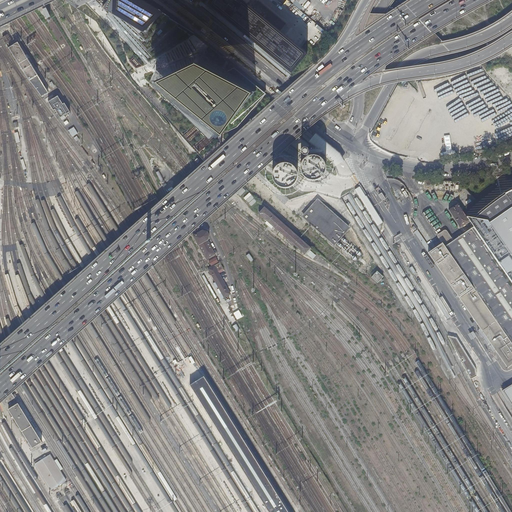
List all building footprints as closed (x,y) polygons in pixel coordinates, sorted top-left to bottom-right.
[(189,38),(188,36),(188,35),(189,35),(189,34),(188,33),(187,33),(186,33),(185,31),(187,29),(154,9),(138,0),(94,0),(101,7),(118,24),(133,39),(144,50),(144,51),(143,51),(143,52),(144,52),(144,53),(145,53),(146,53),(146,52),(154,60),(189,38)] [(307,54),(240,0),(211,0),(207,5),(291,74),(307,54)] [(2,37),(7,45),(12,42),(7,34),(2,37)] [(9,48),(29,80),(38,75),(18,43),(9,48)] [(231,127),(266,95),(262,92),(234,69),(228,71),(205,57),(206,56),(205,55),(204,55),(202,55),(198,53),(156,70),(219,134),(229,124),(231,127)] [(130,61),(136,67),(141,66),(134,58),(133,59),(130,61)] [(49,92),(38,75),(29,80),(42,96),(49,92)] [(53,101),(48,104),(53,112),(54,111),(58,118),(62,115),(63,114),(59,108),(58,109),(53,101)] [(286,126),(279,135),(301,153),(303,155),(304,155),(306,155),(308,154),(309,151),(308,149),(307,148),(310,145),(286,126)] [(204,157),(199,152),(196,154),(202,160),(204,157)] [(303,176),(306,178),(310,180),(314,180),(318,179),(321,177),(324,174),(325,170),(325,166),(324,162),(322,159),(319,157),(315,155),(311,156),(307,157),(303,160),(301,164),(301,168),(301,172),(303,176)] [(275,183),(278,186),(281,187),(285,188),(289,187),(293,184),(295,181),(297,177),(297,173),(296,170),(293,166),(290,164),(286,163),(282,163),(278,165),(275,167),(273,171),(272,175),(273,180),(275,183)] [(366,196),(360,187),(355,190),(377,225),(383,222),(366,196)] [(471,223),(473,227),(511,283),(511,187),(509,189),(503,192),(504,194),(491,202),(474,217),(467,217),(470,222),(471,223)] [(464,188),(462,190),(469,198),(472,196),(464,188)] [(182,192),(175,196),(182,210),(188,207),(183,198),(185,196),(182,192)] [(317,199),(303,216),(335,242),(349,226),(317,199)] [(467,217),(458,204),(449,210),(461,228),(470,222),(467,217)] [(293,245),(304,255),(310,248),(264,207),(258,214),(287,239),(285,240),(292,246),(293,245)] [(198,244),(206,259),(214,254),(206,240),(207,240),(208,236),(206,233),(202,232),(194,218),(186,222),(194,237),(193,237),(198,245),(198,244)] [(157,253),(143,228),(143,227),(140,229),(140,230),(155,256),(157,254),(157,253)] [(443,244),(429,254),(464,304),(492,346),(507,369),(511,365),(511,283),(473,227),(453,240),(448,232),(447,231),(446,231),(445,231),(439,236),(439,237),(443,244)] [(208,269),(224,297),(230,294),(214,266),(208,269)] [(458,338),(456,339),(462,350),(464,349),(458,338)] [(462,350),(456,339),(453,341),(456,347),(455,348),(458,353),(462,350)] [(269,511),(287,511),(204,376),(190,385),(269,511)] [(511,384),(509,386),(503,390),(511,404),(511,384)] [(0,396),(3,401),(5,403),(14,397),(12,393),(9,390),(0,395),(0,396)] [(8,409),(32,448),(42,442),(18,403),(8,409)] [(66,481),(50,455),(35,464),(51,490),(66,481)]
